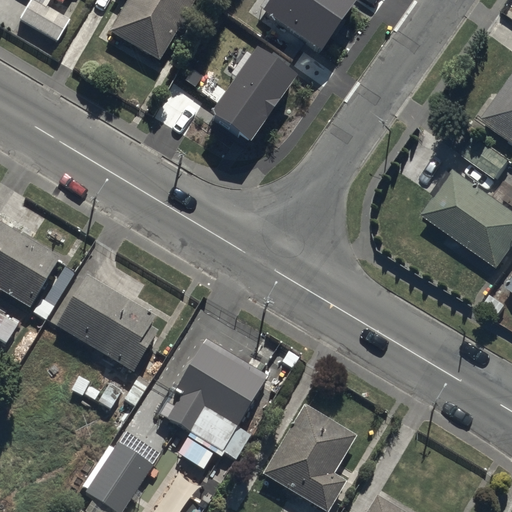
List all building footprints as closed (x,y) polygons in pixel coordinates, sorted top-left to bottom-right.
[(50,7),(38,0),(36,0),(35,1),(20,27),(55,48),(68,26),(46,13),(50,7)] [(39,0),(63,14),(71,0),(39,0)] [(108,39),(129,51),(159,69),(200,0),(114,0),(127,7),(108,39)] [(356,0),(271,0),(264,12),(321,51),(356,0)] [(295,75),(257,49),(210,118),(247,143),(295,75)] [(511,88),(486,127),(511,144),(511,88)] [(462,159),(499,185),(511,166),(511,160),(477,137),(462,159)] [(427,224),(502,275),(511,261),(511,212),(459,176),(427,224)] [(63,269),(0,233),(0,232),(0,308),(2,304),(33,322),(63,269)] [(92,288),(60,337),(136,385),(162,344),(154,339),(159,331),(92,288)] [(20,335),(0,323),(0,348),(9,353),(20,335)] [(227,369),(204,355),(166,417),(176,423),(170,432),(224,466),(226,462),(241,471),(255,449),(239,440),(272,387),(231,362),(227,369)] [(360,448),(306,417),(266,487),(308,511),(338,511),(348,495),(337,489),(360,448)] [(179,463),(206,480),(214,466),(188,449),(179,463)] [(82,499),(102,511),(132,511),(155,478),(121,455),(117,460),(111,455),(82,499)]
